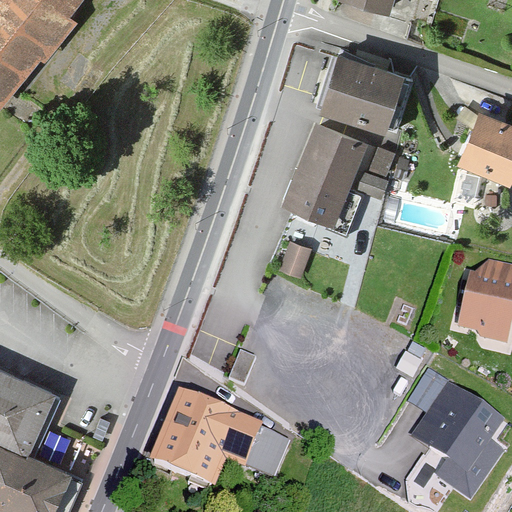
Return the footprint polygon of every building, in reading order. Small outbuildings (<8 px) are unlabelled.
[(0,0),(0,83),(64,0),(0,0)] [(325,0),(379,15),(383,0),(325,0)] [(388,74),(324,51),(303,109),(367,132),(388,74)] [(511,125),(465,106),(441,162),(488,181),(511,125)] [(355,142),(299,119),(264,207),(341,237),(357,195),(337,188),(355,142)] [(362,140),(357,186),(388,190),(393,144),(362,140)] [(281,264),(301,271),(311,244),(292,236),(281,264)] [(511,288),(511,266),(468,255),(449,330),(498,342),(511,288)] [(233,376),(245,379),(251,353),(239,350),(233,376)] [(47,390),(0,370),(0,509),(6,511),(46,511),(65,470),(46,461),(21,450),(47,390)] [(495,417),(436,382),(398,446),(434,468),(428,479),(462,499),(491,451),(479,444),(495,417)] [(178,390),(151,462),(216,486),(227,456),(278,475),(294,433),(178,390)]
